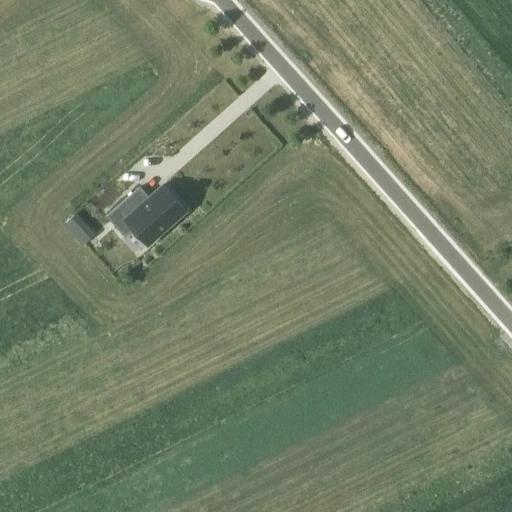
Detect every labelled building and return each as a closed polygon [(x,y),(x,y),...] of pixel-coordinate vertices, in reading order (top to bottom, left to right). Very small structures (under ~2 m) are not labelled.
[(165,41),(145,60),(161,77),(181,57),(165,41)] [(20,61),(0,80),(0,116),(4,120),(42,85),(20,61)] [(55,141),(37,154),(43,162),(61,149),(55,141)] [(61,151),(44,165),(58,183),(75,169),(61,151)] [(136,187),(107,213),(125,234),(133,227),(147,243),(185,208),(162,182),(148,195),(146,193),(143,196),(136,187)] [(70,231),(83,220),(76,212),(63,224),(70,231)]
